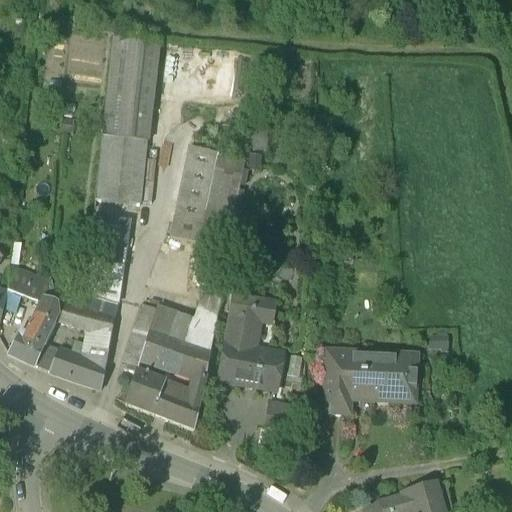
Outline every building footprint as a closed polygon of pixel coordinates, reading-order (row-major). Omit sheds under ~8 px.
[(112,34),(94,196),(149,202),(154,144),(162,40),(112,34)] [(243,165),(188,150),(170,237),(200,243),(226,248),(243,165)] [(17,196),(3,194),(0,215),(0,216),(14,219),(17,196)] [(81,314),(113,323),(130,214),(92,210),(81,314)] [(226,248),(200,243),(196,261),(201,262),(197,286),(202,288),(198,309),(194,322),(186,348),(187,349),(209,357),(225,272),(221,269),(226,248)] [(50,286),(9,270),(6,293),(41,306),(43,301),(50,286)] [(43,301),(41,306),(35,318),(53,329),(55,325),(58,318),(56,307),(43,301)] [(253,305),(234,301),(230,321),(233,322),(227,351),(224,350),(217,384),(274,395),(281,361),(250,355),(256,325),(250,324),(253,305)] [(81,314),(56,307),(58,318),(55,325),(88,334),(83,359),(105,366),(113,323),(81,314)] [(119,369),(135,375),(139,363),(148,335),(156,310),(138,308),(119,369)] [(148,335),(186,348),(194,322),(156,310),(148,335)] [(53,329),(35,318),(26,336),(24,340),(23,341),(43,352),(53,329)] [(26,336),(19,332),(17,337),(24,340),(26,336)] [(148,335),(139,363),(162,371),(178,377),(186,351),(187,349),(186,348),(148,335)] [(43,352),(23,341),(24,340),(17,337),(7,356),(35,369),(43,352)] [(209,357),(187,349),(186,351),(178,377),(193,382),(186,408),(199,412),(206,381),(204,381),(209,357)] [(56,357),(43,352),(35,369),(48,376),(56,357)] [(68,361),(56,357),(48,376),(79,386),(100,392),(104,377),(103,377),(105,366),(83,359),(70,355),(68,361)] [(348,368),(324,367),(322,416),(347,417),(348,403),(412,406),(414,358),(349,356),(348,368)] [(162,371),(139,363),(135,375),(158,383),(162,371)] [(135,375),(125,407),(152,417),(159,399),(164,385),(158,383),(135,375)] [(172,403),(159,399),(152,417),(166,423),(172,403)] [(186,408),(172,403),(166,423),(193,433),(199,412),(186,408)] [(296,413),(269,409),(265,433),(292,438),(296,413)] [(265,433),(259,432),(256,448),(289,456),(292,438),(265,433)] [(438,511),(431,487),(408,494),(408,496),(410,496),(415,511),(438,511)] [(408,496),(376,506),(370,511),(415,511),(410,496),(408,496)]
